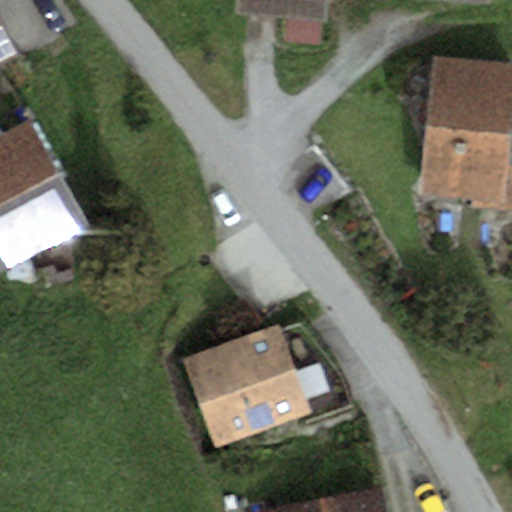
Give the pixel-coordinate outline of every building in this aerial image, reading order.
[(485,0),(236,0),(235,16),(327,23),(329,0),(413,0),(485,5),(485,0)] [(0,65),(16,58),(0,24),(0,65)] [(511,103),(511,63),(433,57),(421,196),(473,199),(504,203),(510,128),(511,103)] [(0,276),(88,229),(29,121),(0,136),(0,276)] [(511,203),(504,203),(473,199),(471,209),(511,214),(511,203)] [(214,450),(312,416),(281,327),(183,361),(214,450)] [(328,364),(302,374),(320,417),(346,407),(328,364)] [(386,511),(382,490),(322,501),(324,511),(386,511)] [(324,511),(322,501),(268,511),(324,511)]
